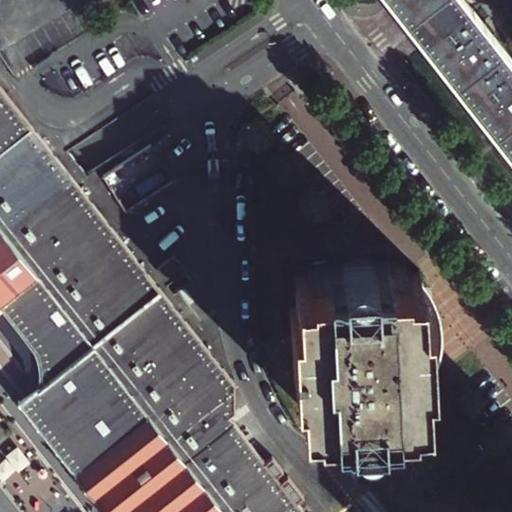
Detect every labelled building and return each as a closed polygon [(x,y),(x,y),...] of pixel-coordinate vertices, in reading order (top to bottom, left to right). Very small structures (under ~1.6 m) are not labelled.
[(466,0),(391,0),(408,21),(425,43),(471,6),(466,0)] [(511,58),(471,6),(425,43),(511,153),(511,58)] [(308,511),(300,501),(307,495),(291,475),(283,481),(278,474),(286,468),(275,455),(268,461),(232,416),(237,412),(237,391),(233,386),(237,383),(0,83),(0,302),(2,304),(17,323),(16,324),(19,327),(35,347),(35,348),(37,351),(40,361),(40,370),(40,384),(39,384),(18,399),(108,511),(308,511)] [(126,210),(177,179),(153,139),(102,170),(126,210)] [(175,254),(158,267),(166,277),(183,263),(175,254)] [(348,418),(382,416),(382,413),(396,412),(396,407),(413,406),(412,401),(426,400),(425,367),(431,366),(427,304),(421,305),(420,271),(406,272),(406,267),(389,268),(389,263),(374,263),(374,260),(340,262),(340,265),(326,266),(326,271),(309,272),(310,277),(295,277),(297,311),(292,311),(295,373),(301,373),(302,406),(317,405),(317,411),(333,410),(334,415),(348,414),(348,418)]
